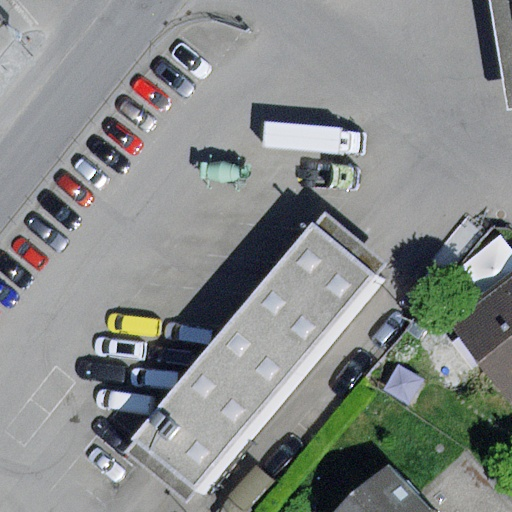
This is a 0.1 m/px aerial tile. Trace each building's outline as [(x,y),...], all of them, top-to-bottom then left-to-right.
[(511,109),(511,0),(489,0),(508,110),(511,109)] [(309,225),(130,439),(197,494),(376,280),(309,225)] [(511,283),(456,325),(511,401),(511,283)] [(511,511),(511,498),(465,449),(421,491),(438,511),(511,511)] [(392,459),(331,511),(438,511),(421,491),(392,459)]
